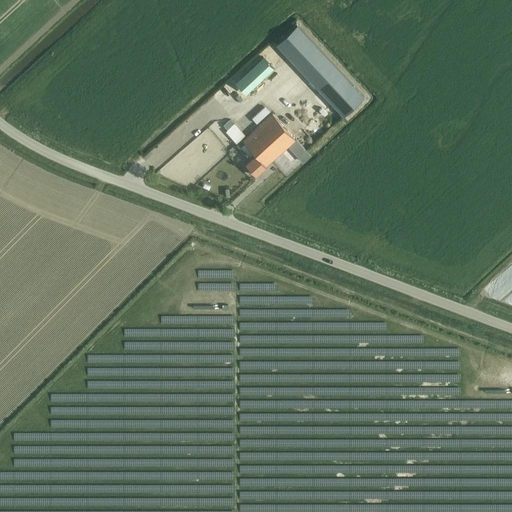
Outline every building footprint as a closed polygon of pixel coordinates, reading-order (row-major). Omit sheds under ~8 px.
[(274,43),(229,84),(243,100),(289,57),(343,116),(364,97),(296,25),(276,44),(274,43)] [(331,113),(315,123),(323,135),(339,124),(334,116),(333,116),(331,113)] [(253,176),(294,140),(271,114),(242,141),(255,156),(244,166),(253,176)] [(225,132),(236,144),(245,136),(234,124),(225,132)] [(301,162),(309,156),(304,150),(296,157),(301,162)]
